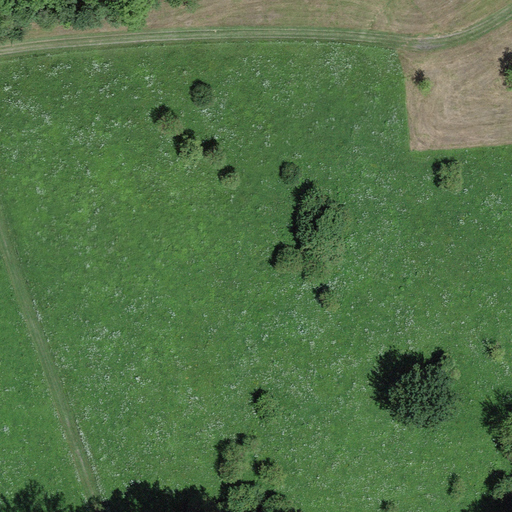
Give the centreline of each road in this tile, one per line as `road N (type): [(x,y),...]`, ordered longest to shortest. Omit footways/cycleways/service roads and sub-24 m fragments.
road 1 (track): [(147,48),(438,39),(509,0)]
road 2 (track): [(0,52),(147,48)]
